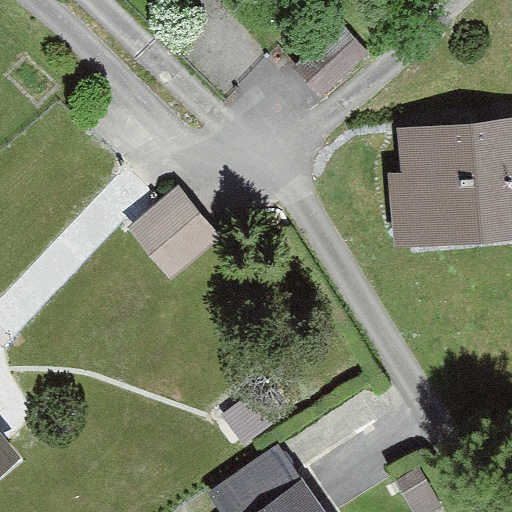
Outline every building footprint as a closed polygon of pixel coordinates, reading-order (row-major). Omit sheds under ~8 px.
[(327,95),(367,57),(340,28),(300,67),(327,95)] [(511,143),(397,153),(406,251),(511,241),(511,143)] [(180,192),(133,232),(171,277),(219,237),(180,192)] [(0,474),(19,458),(0,435),(0,474)] [(323,511),(281,447),(211,494),(222,511),(323,511)]
